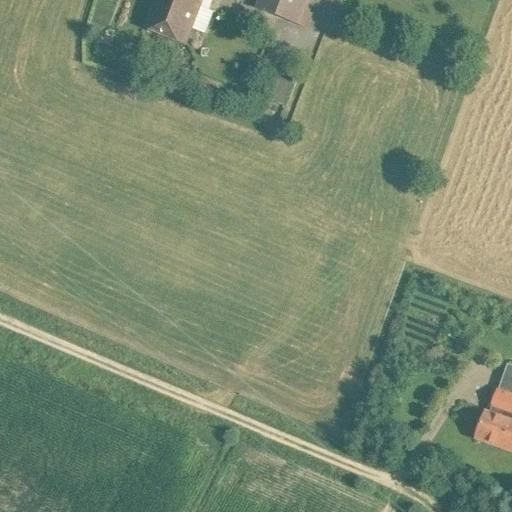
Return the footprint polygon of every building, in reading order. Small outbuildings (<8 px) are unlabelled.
[(156,0),(145,30),(186,45),(203,0),(156,0)] [(266,0),(262,11),(296,24),(306,28),(312,14),(305,12),(308,0),(313,0),(316,1),(316,0),(266,0)] [(265,67),(275,71),(279,58),(269,54),(265,67)] [(263,99),(282,106),(290,84),(271,77),(263,99)] [(511,395),(498,391),(490,415),(485,414),(476,439),(511,451),(511,395)]
